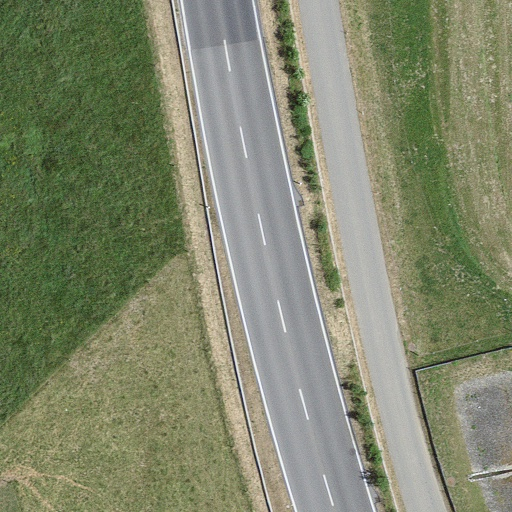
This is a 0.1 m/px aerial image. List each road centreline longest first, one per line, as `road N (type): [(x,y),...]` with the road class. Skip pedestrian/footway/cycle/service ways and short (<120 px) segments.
road 1 (secondary): [(334,511),(262,232),(216,0)]
road 2 (track): [(316,0),(386,376),(428,511)]
